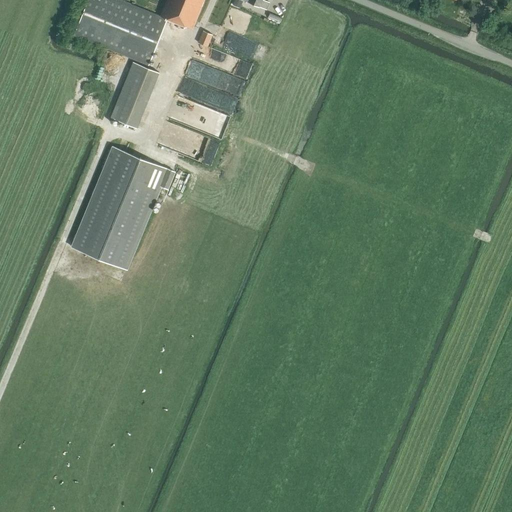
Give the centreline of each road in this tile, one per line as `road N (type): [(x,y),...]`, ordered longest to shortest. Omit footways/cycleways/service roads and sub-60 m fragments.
road 1 (track): [(0,392),(107,137)]
road 2 (track): [(145,141),(193,183),(218,183),(240,138),(309,168)]
road 3 (unclassified): [(511,64),(358,0)]
